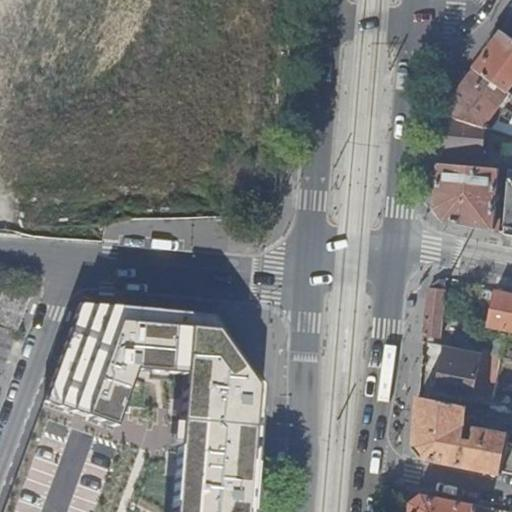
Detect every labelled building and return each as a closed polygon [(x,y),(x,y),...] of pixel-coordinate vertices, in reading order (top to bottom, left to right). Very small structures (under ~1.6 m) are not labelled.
[(511,39),(511,19),(502,33),(511,39)] [(511,39),(502,33),(476,71),(509,93),(511,95),(511,39)] [(472,77),(463,71),(446,96),(445,110),(444,115),(484,128),(509,93),(476,71),(472,77)] [(485,129),(484,128),(444,115),(440,159),(482,163),(485,129)] [(446,221),(496,231),(501,170),(440,165),(436,209),(446,221)] [(430,291),(426,338),(442,339),(447,283),(442,282),(430,291)] [(0,372),(1,373),(29,295),(0,283),(0,372)] [(511,331),(511,296),(496,293),(489,327),(511,331)] [(110,360),(125,319),(80,304),(64,344),(110,360)] [(486,338),(484,348),(494,350),(497,340),(486,338)] [(482,354),(448,347),(440,389),(474,396),(482,354)] [(75,369),(58,362),(43,402),(60,408),(75,369)] [(156,480),(184,483),(200,409),(202,398),(171,381),(165,395),(156,480)] [(425,459),(501,474),(502,472),(511,473),(511,443),(508,443),(509,435),(474,428),(472,441),(466,440),(464,437),(468,407),(421,397),(417,449),(425,459)] [(184,483),(179,507),(213,509),(214,493),(191,491),(192,479),(198,479),(207,410),(200,409),(184,483)] [(30,438),(75,454),(82,435),(59,426),(61,421),(46,416),(44,421),(37,418),(30,438)] [(126,451),(133,432),(108,424),(101,442),(126,451)] [(112,490),(120,469),(95,460),(75,454),(30,438),(23,458),(112,490)] [(120,469),(126,451),(101,442),(95,460),(120,469)] [(37,482),(17,474),(10,493),(31,501),(37,482)] [(478,511),(480,506),(424,495),(412,503),(411,511),(478,511)]
